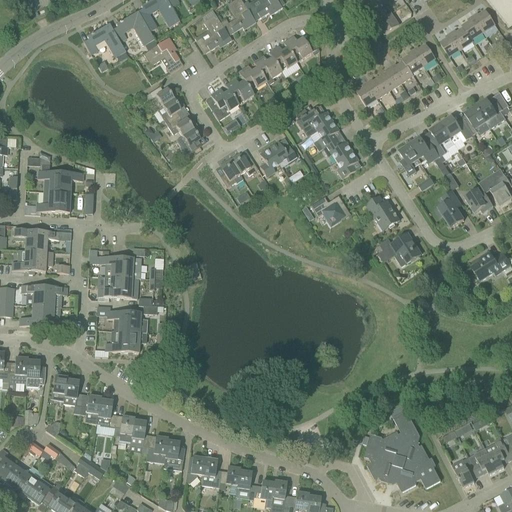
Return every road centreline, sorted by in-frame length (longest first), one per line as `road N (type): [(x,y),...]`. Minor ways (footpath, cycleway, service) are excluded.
road 1 (residential): [(345,511),(335,492),(306,471),(191,429),(79,360)]
road 2 (unclassified): [(224,150),(186,90),(292,25),(329,23)]
road 3 (residential): [(511,225),(463,248),(443,248),(387,170)]
road 4 (unclassified): [(0,69),(117,0)]
road 5 (unclassified): [(373,147),(337,90),(329,23)]
